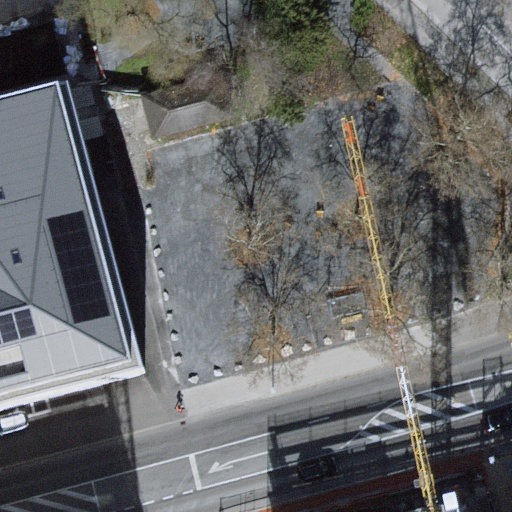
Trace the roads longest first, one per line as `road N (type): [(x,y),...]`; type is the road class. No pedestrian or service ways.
road 1 (primary): [(511,353),(166,443),(63,508)]
road 2 (primary): [(63,508),(193,508),(511,424)]
